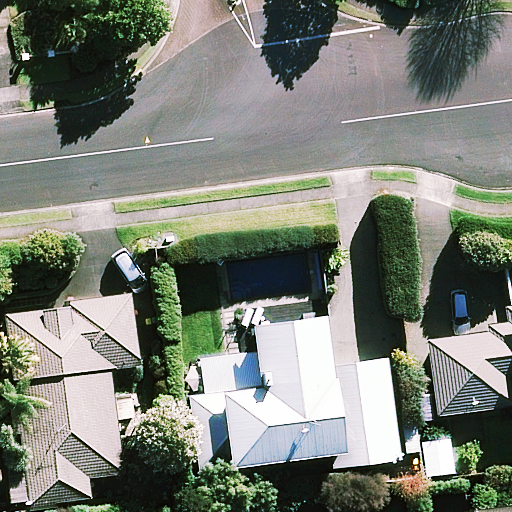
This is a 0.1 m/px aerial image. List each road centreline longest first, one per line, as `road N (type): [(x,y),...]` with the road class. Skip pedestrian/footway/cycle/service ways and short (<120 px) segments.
road 1 (residential): [(266,133),(0,166)]
road 2 (residential): [(511,99),(266,133)]
road 3 (residential): [(232,0),(252,50),(266,133)]
